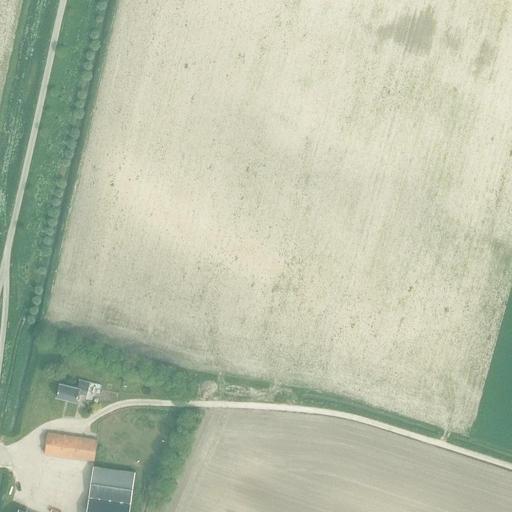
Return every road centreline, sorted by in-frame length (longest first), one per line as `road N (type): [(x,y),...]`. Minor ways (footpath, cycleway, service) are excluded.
road 1 (track): [(233,405),(340,414),(511,467)]
road 2 (unclassified): [(3,269),(62,0)]
